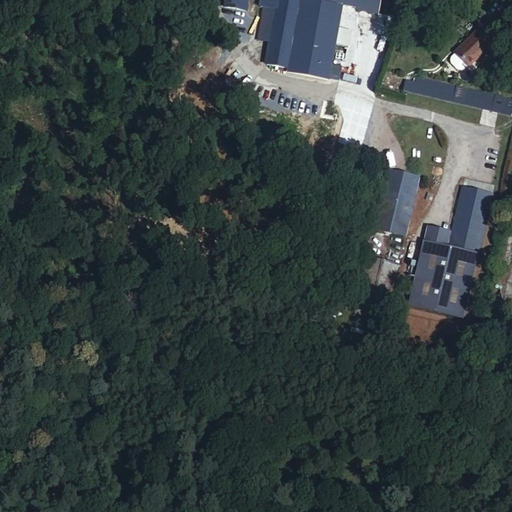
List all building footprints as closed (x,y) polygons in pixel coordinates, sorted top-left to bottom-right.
[(240,0),(247,1),(247,0),(278,0),(267,56),(288,60),(288,64),(331,72),(344,0),(240,0)] [(473,58),(494,37),(480,23),(459,45),(460,45),(456,49),(455,53),(456,56),(463,62),(466,63),(469,62),(473,58)] [(511,90),(393,63),(390,78),(511,105),(511,90)] [(244,89),(229,78),(223,86),(238,97),(244,89)] [(329,95),(307,89),(302,109),(324,114),(329,95)] [(408,231),(419,169),(389,164),(378,226),(408,231)] [(494,182),(465,177),(455,227),(453,239),(429,234),(415,301),(469,311),(494,182)] [(453,239),(455,227),(431,222),(429,234),(453,239)] [(389,318),(402,260),(372,253),(359,311),(389,318)] [(501,355),(511,345),(511,344),(507,340),(496,349),(501,355)]
